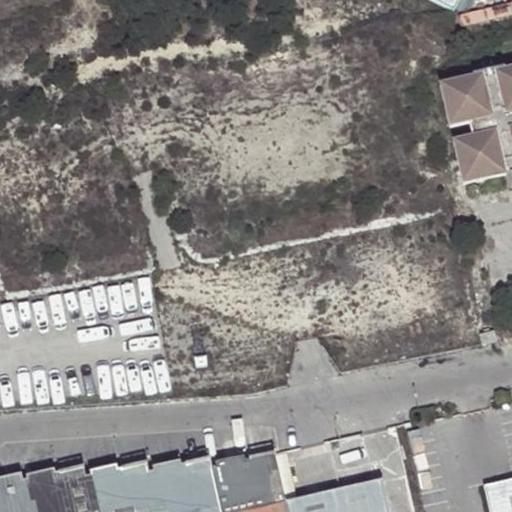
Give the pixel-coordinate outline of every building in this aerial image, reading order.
[(432,0),(455,12),(461,0),(432,0)] [(463,187),(506,177),(505,173),(511,170),(511,69),(495,74),(496,78),(484,81),(483,76),(440,87),(450,131),(469,127),(472,140),(453,145),(463,187)] [(495,333),(481,336),(483,346),(497,342),(495,333)] [(273,460),(272,456),(244,463),(243,457),(217,463),(218,468),(213,469),(210,460),(182,466),(181,462),(152,469),(154,473),(148,474),(146,463),(116,470),(115,466),(88,472),(89,475),(84,477),(82,469),(55,475),(53,471),(26,477),(26,481),(23,482),(21,475),(0,480),(0,511),(285,511),(284,505),(273,460)] [(273,460),(284,505),(297,502),(287,457),(273,460)] [(511,511),(511,481),(484,487),(483,488),(483,490),(488,511),(511,511)] [(285,511),(387,511),(381,483),(297,502),(284,505),(285,511)]
